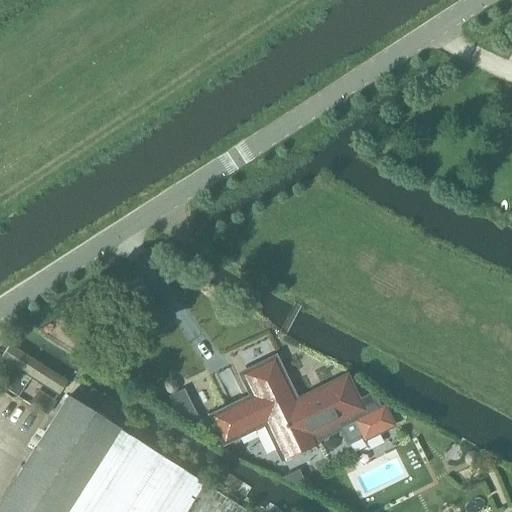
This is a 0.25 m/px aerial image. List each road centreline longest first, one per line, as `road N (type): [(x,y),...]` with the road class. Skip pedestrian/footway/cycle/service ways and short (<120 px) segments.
road 1 (tertiary): [(0,310),(481,0)]
road 2 (track): [(307,0),(0,202)]
